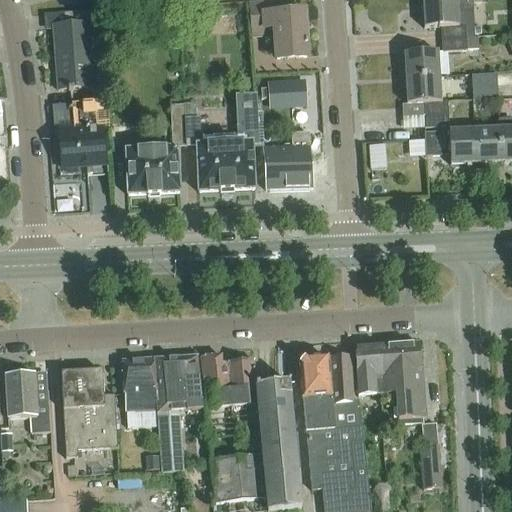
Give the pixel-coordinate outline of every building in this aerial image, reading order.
[(200,0),(174,0),(175,9),(201,8),(200,0)] [(473,3),(457,4),(423,6),(424,31),(441,30),(442,42),(467,41),(466,28),(459,28),(458,16),(474,15),(473,3)] [(269,5),(251,6),(253,39),(275,38),(277,62),(307,60),(305,15),(270,18),(269,5)] [(65,28),(53,29),(58,93),(94,90),(89,38),(103,37),(101,13),(64,16),(65,28)] [(475,40),(467,41),(467,53),(478,53),(477,40),(475,40)] [(467,41),(442,42),(442,55),(467,53),(467,41)] [(404,57),(405,82),(440,80),(439,55),(404,57)] [(497,77),(472,78),(472,91),(498,89),(497,77)] [(311,80),(263,83),(265,108),(313,105),(311,80)] [(423,106),(423,118),(449,117),(448,104),(442,104),(440,80),(405,82),(407,107),(423,106)] [(498,89),(472,91),(473,103),(498,102),(498,89)] [(182,109),(185,150),(196,149),(199,196),(255,193),(253,149),(259,148),(257,121),(256,98),(236,99),(238,141),(241,141),(242,146),(229,147),(228,137),(213,138),(213,148),(201,148),(200,121),(197,122),(196,108),(182,109)] [(75,131),(58,132),(59,145),(60,145),(62,172),(105,168),(102,130),(110,129),(108,104),(73,107),(75,131)] [(178,150),(185,150),(182,109),(171,109),(173,151),(161,152),(161,146),(149,147),(137,147),(137,153),(125,154),(128,199),(151,198),(180,197),(178,150)] [(449,130),(449,117),(423,118),(424,131),(449,130)] [(499,131),(500,166),(511,165),(511,121),(498,122),(499,131)] [(499,131),(474,132),(476,167),(500,166),(499,131)] [(451,168),(476,167),(474,132),(449,134),(449,135),(424,136),(425,160),(450,158),(451,168)] [(313,192),(312,179),(310,137),(292,137),(292,151),(263,153),(265,194),(313,192)] [(384,148),(369,149),(371,172),(386,171),(384,148)] [(420,347),(380,349),(381,375),(390,374),(390,381),(401,380),(402,396),(395,396),(397,423),(398,423),(398,427),(421,426),(421,421),(426,421),(423,370),(421,371),(420,347)] [(358,399),(380,397),(395,396),(402,396),(401,380),(390,381),(390,374),(381,375),(380,349),(355,351),(358,399)] [(221,358),(200,360),(205,411),(258,406),(263,457),(211,462),(215,507),(237,504),(268,501),(268,511),(296,511),(303,511),(290,386),(256,389),(254,363),(238,364),(222,366),(221,358)] [(153,363),(123,365),(125,413),(125,416),(127,416),(127,425),(158,424),(160,458),(161,472),(161,476),(184,475),(180,415),(187,415),(188,415),(202,414),(197,360),(179,361),(153,363)] [(312,493),(322,492),(324,511),(369,511),(367,490),(358,403),(353,403),(351,361),(300,365),(312,493)] [(102,374),(61,376),(66,461),(78,461),(77,454),(117,452),(114,398),(104,399),(102,374)] [(51,436),(48,395),(35,396),(34,378),(6,379),(8,423),(31,422),(32,437),(51,436)] [(12,437),(1,437),(1,455),(12,454),(12,437)] [(438,449),(420,450),(423,493),(442,492),(438,449)] [(159,473),(158,459),(146,459),(146,473),(159,473)] [(389,511),(389,502),(388,492),(373,493),(374,511),(389,511)]
